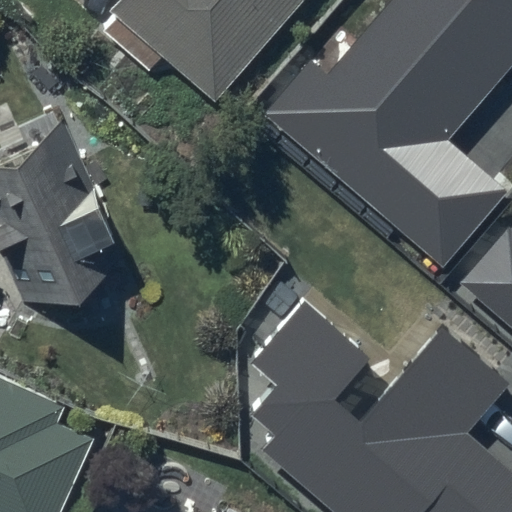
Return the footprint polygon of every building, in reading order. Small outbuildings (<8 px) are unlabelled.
[(115,0),(107,8),(115,15),(103,29),(148,69),(161,55),(211,100),(300,0),(115,0)] [(511,48),(511,0),(373,0),(323,59),(306,44),(259,97),(439,251),(505,175),(446,124),(511,48)] [(60,118),(0,146),(0,250),(34,323),(67,308),(75,325),(101,313),(89,288),(130,268),(60,118)] [(511,216),(506,211),(459,267),(511,311),(511,216)] [(302,300),(253,358),(280,383),(253,412),(277,436),(263,452),(332,511),(511,511),(511,472),(466,435),(509,382),(442,327),(359,420),(332,398),(367,357),(302,300)] [(0,511),(57,511),(91,438),(55,422),(62,407),(0,379),(0,511)]
